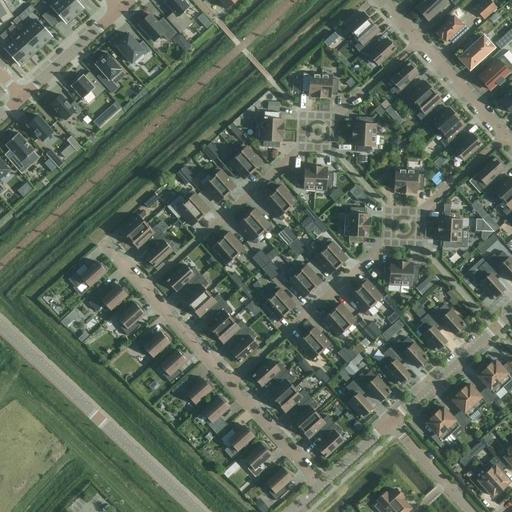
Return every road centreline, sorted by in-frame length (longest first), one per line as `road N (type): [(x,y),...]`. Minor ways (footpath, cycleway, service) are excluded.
road 1 (tertiary): [(196,511),(0,326)]
road 2 (residential): [(386,241),(228,384)]
road 3 (residential): [(301,146),(143,288)]
road 4 (residential): [(389,422),(511,313)]
road 5 (residential): [(319,485),(228,384)]
road 6 (tertiary): [(20,98),(118,8)]
road 7 (residential): [(228,384),(143,288)]
road 8 (residential): [(504,136),(417,43)]
road 9 (residential): [(470,511),(389,422)]
